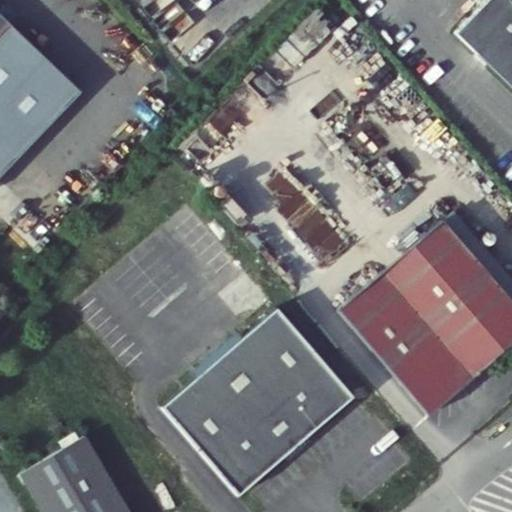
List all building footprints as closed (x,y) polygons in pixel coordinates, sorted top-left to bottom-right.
[(397,0),(367,0),(376,13),(397,0)] [(511,0),(485,0),(454,32),(511,89),(511,0)] [(0,43),(13,31),(0,17),(0,43)] [(0,208),(54,158),(0,100),(0,208)] [(511,303),(440,220),(335,310),(426,416),(492,359),(491,358),(511,339),(511,303)] [(349,395),(274,308),(160,406),(235,493),(349,395)] [(132,511),(89,434),(23,471),(45,511),(132,511)]
